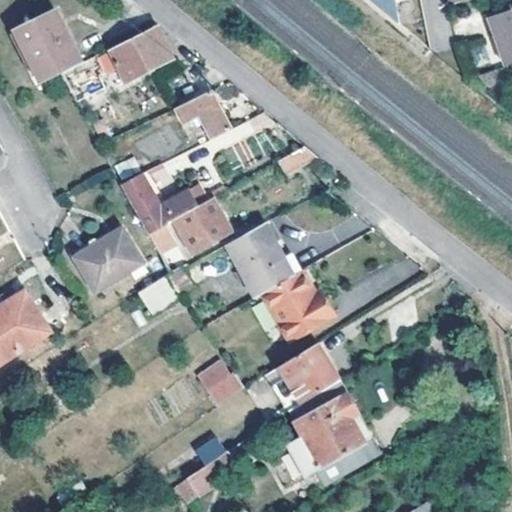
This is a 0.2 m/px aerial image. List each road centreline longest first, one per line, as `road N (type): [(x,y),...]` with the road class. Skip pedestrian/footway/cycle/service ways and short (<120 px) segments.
road 1 (residential): [(511,297),(148,0)]
road 2 (track): [(499,287),(511,422)]
